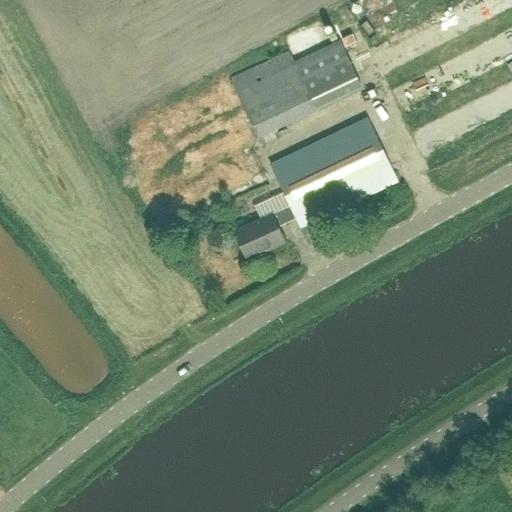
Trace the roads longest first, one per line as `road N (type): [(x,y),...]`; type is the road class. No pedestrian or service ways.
road 1 (tertiary): [(511,167),(148,396),(0,510)]
road 2 (tertiary): [(330,511),(511,391)]
